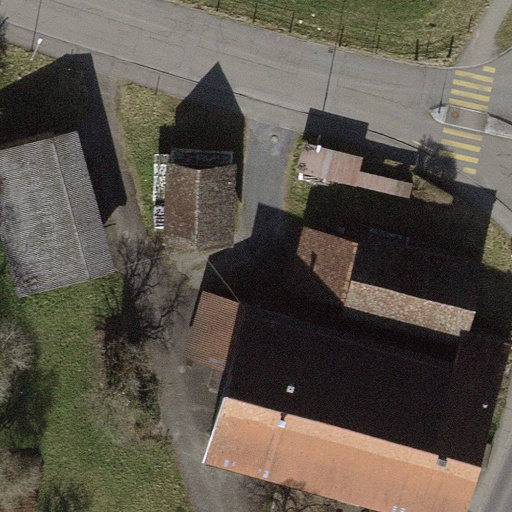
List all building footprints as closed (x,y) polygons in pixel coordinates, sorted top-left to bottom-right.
[(82,124),(0,146),(0,215),(21,294),(120,267),(82,124)] [(366,155),(307,140),(299,170),(413,197),(417,182),(363,169),(366,155)] [(241,160),(167,159),(166,242),(239,245),(241,160)] [(365,237),(307,222),(290,288),(347,303),(345,313),(463,342),(464,336),(472,338),(475,327),(492,259),(367,227),(365,237)] [(459,355),(203,284),(184,356),(235,370),(211,455),(417,511),(468,511),(511,354),(511,336),(475,327),(472,338),(464,336),(463,342),(459,355)] [(0,473),(0,506),(0,511),(39,509),(37,471),(0,473)]
